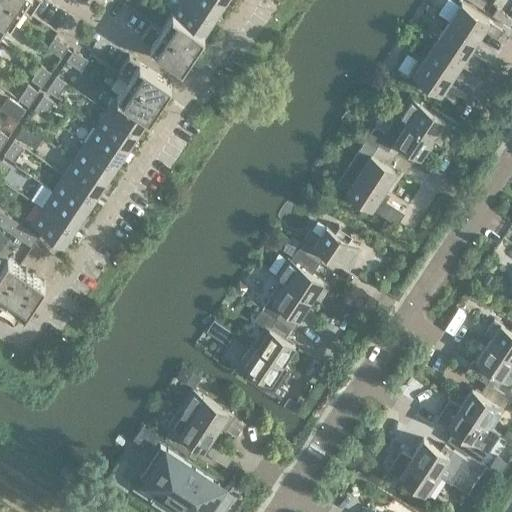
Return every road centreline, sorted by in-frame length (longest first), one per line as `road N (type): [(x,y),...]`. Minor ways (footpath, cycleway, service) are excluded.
road 1 (unclassified): [(275,511),(511,159)]
road 2 (residential): [(7,338),(31,336),(195,86)]
road 3 (unclassified): [(195,86),(61,0)]
